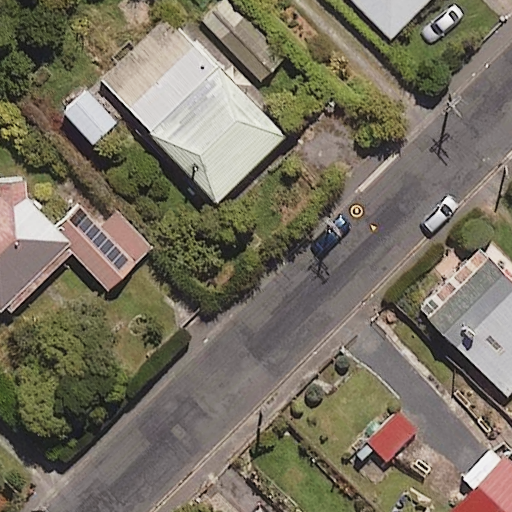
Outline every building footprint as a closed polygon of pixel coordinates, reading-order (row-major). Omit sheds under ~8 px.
[(353,0),(390,35),(424,0),(353,0)] [(282,134),(167,14),(100,80),(215,199),(282,134)] [(283,55),(243,15),(217,41),(257,82),(283,55)] [(114,120),(86,88),(63,109),(91,141),(114,120)] [(145,250),(85,189),(51,223),(0,172),(0,308),(4,313),(68,248),(108,288),(145,250)] [(511,389),(511,279),(480,247),(419,307),(506,395),(511,389)] [(392,418),(366,442),(370,447),(353,463),(366,477),(410,437),(392,418)] [(511,511),(511,462),(495,446),(463,479),(468,484),(446,506),(451,511),(511,511)]
